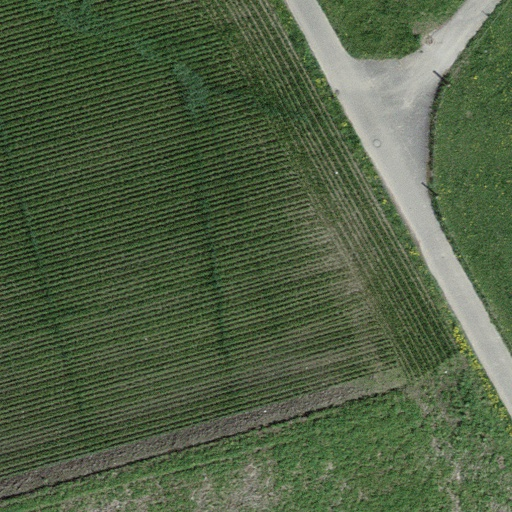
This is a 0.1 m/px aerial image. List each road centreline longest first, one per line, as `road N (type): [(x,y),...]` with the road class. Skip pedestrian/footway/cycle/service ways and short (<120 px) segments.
road 1 (track): [(486,0),(369,115),(511,380)]
road 2 (track): [(304,0),(369,115)]
